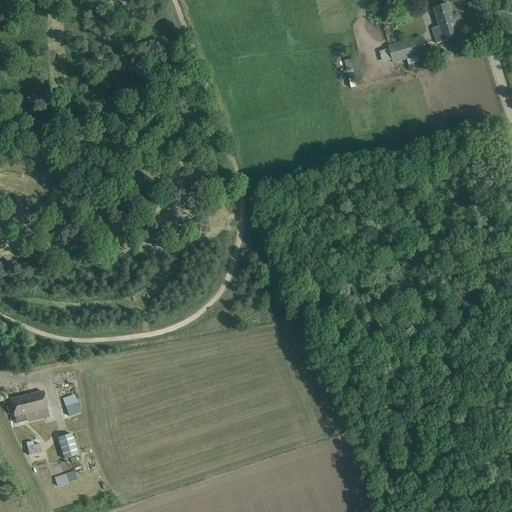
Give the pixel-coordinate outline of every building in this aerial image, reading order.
[(436,44),(449,40),(459,37),(448,3),(433,8),(439,26),(431,29),(436,44)] [(415,39),(389,46),(393,63),(420,56),(415,39)] [(43,392),(10,400),(14,416),(16,424),(26,421),(49,416),(43,392)] [(77,402),(74,395),(62,399),(66,406),(77,402)] [(71,433),(58,437),(64,458),(78,454),(71,433)] [(26,443),(29,455),(41,453),(39,444),(33,445),(32,441),(26,443)] [(76,479),(73,472),(55,479),(57,486),(76,479)]
